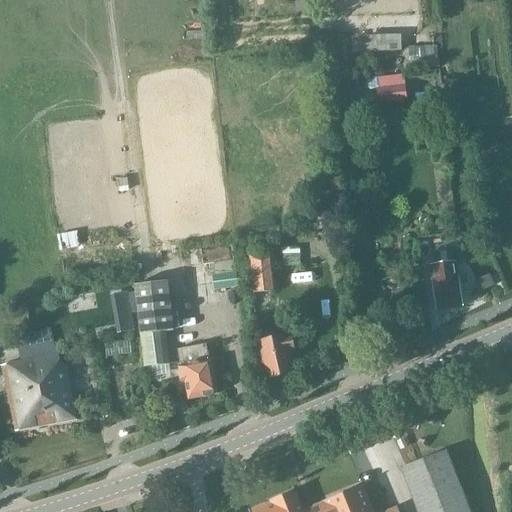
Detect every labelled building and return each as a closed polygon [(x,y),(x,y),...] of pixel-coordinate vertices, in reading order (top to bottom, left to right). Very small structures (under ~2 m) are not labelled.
[(408,0),(410,12),(421,11),(419,0),(408,0)] [(406,40),(405,23),(367,24),(367,41),(406,40)] [(377,79),(379,89),(378,89),(380,106),(408,103),(406,85),(404,86),(403,76),(377,79)] [(266,240),(236,244),(236,256),(248,254),(253,293),(253,294),(272,291),(276,291),(272,240),(326,235),(325,222),(328,222),(326,203),(316,204),(318,222),(264,227),(266,240)] [(458,262),(431,266),(438,310),(462,306),(458,277),(461,277),(458,262)] [(495,286),(490,275),(475,282),(480,293),(495,286)] [(170,365),(166,332),(176,331),(169,281),(135,285),(141,335),(145,368),(170,365)] [(290,335),(258,342),(266,379),(295,373),(290,353),(294,352),(290,335)] [(17,342),(19,352),(32,349),(35,360),(34,360),(47,426),(77,420),(68,367),(61,369),(58,355),(53,356),(48,336),(17,342)] [(189,399),(218,394),(211,360),(210,361),(207,344),(178,350),(181,366),(179,366),(182,382),(186,381),(189,399)] [(16,432),(47,426),(34,360),(35,360),(32,349),(19,352),(21,363),(2,367),(16,432)] [(470,511),(447,452),(406,468),(402,469),(419,511),(470,511)] [(399,511),(398,508),(387,511),(373,511),(363,486),(323,502),(323,503),(302,511),(294,492),(271,501),(271,503),(250,511),(399,511)]
